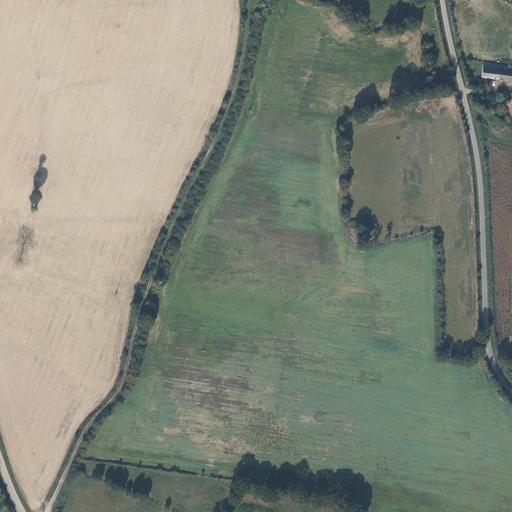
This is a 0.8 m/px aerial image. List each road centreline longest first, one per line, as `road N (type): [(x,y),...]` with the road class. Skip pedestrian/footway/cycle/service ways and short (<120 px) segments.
road 1 (track): [(248,0),(224,98),(164,239),(126,374),(87,424),(47,511)]
road 2 (unclassified): [(441,0),(478,170),(487,348),(511,393)]
